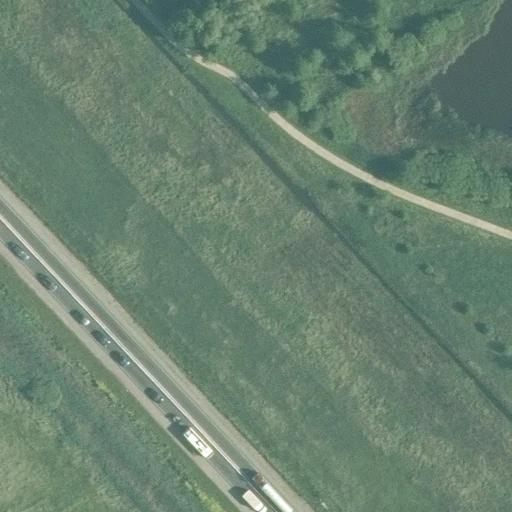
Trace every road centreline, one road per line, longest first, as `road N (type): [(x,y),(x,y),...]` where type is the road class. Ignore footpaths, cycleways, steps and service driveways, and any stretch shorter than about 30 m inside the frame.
road 1 (trunk): [(287,511),(0,204)]
road 2 (trunk): [(0,227),(266,511)]
